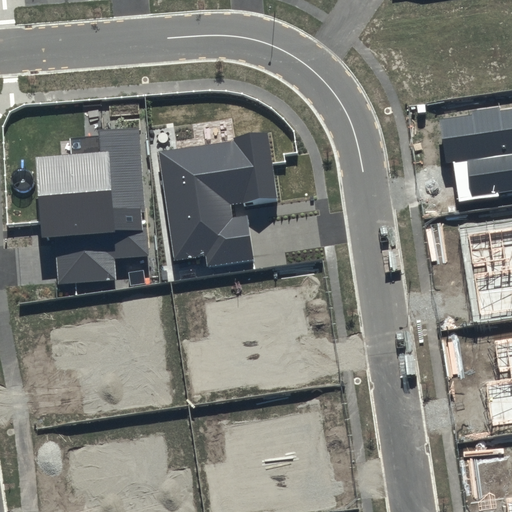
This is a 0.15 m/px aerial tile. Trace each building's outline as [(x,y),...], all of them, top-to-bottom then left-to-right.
[(511,108),(438,119),(445,164),(453,162),(459,203),(498,197),(498,193),(511,190),(511,108)] [(101,152),(36,157),(41,238),(54,237),(57,284),(116,280),(115,259),(149,257),(140,127),(99,130),(101,152)] [(267,136),(158,151),(173,261),(205,257),(206,269),(254,262),(248,216),(232,218),(230,205),(276,198),(267,136)] [(511,227),(468,234),(480,315),(511,310),(511,227)] [(284,283),(189,298),(195,332),(172,336),(181,394),(289,378),(283,341),(292,339),(284,283)] [(162,397),(145,287),(105,293),(108,312),(36,323),(43,367),(65,364),(72,410),(162,397)] [(511,339),(497,342),(501,370),(511,368),(511,376),(488,381),(495,425),(511,422),(511,339)] [(312,453),(304,405),(208,421),(214,457),(190,461),(198,511),(216,511),(261,504),(262,511),(265,511),(310,505),(302,455),(312,453)] [(149,428),(56,441),(64,496),(72,495),(74,511),(184,511),(178,463),(155,466),(149,428)]
